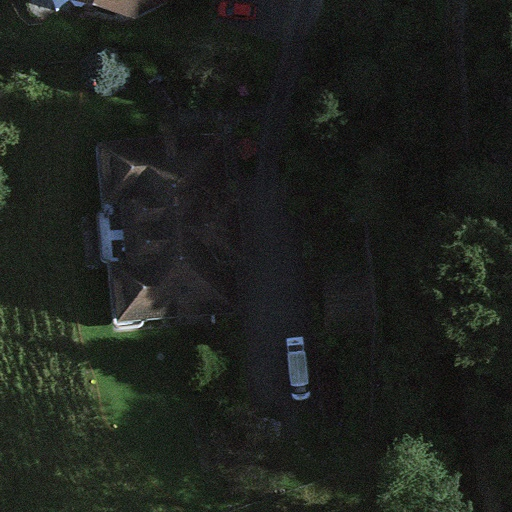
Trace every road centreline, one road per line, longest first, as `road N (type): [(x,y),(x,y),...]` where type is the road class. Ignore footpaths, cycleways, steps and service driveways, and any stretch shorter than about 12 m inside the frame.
road 1 (track): [(456,0),(477,400),(499,511)]
road 2 (residential): [(319,0),(271,166),(283,339)]
